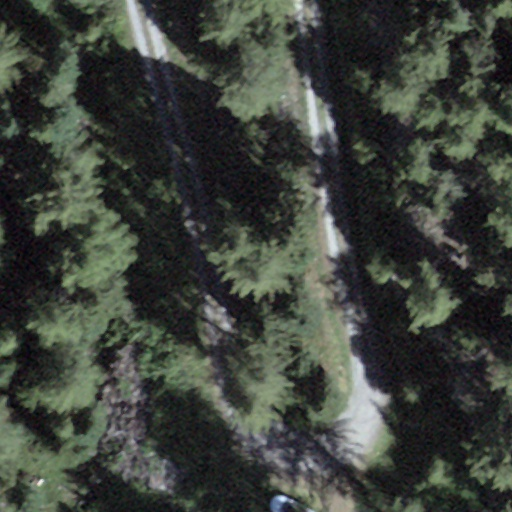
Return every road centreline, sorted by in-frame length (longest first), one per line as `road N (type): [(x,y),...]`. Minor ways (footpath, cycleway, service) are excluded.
road 1 (track): [(97,0),(102,40),(217,386),(280,435),(333,435)]
road 2 (track): [(333,435),(374,377),(331,72),(334,0)]
